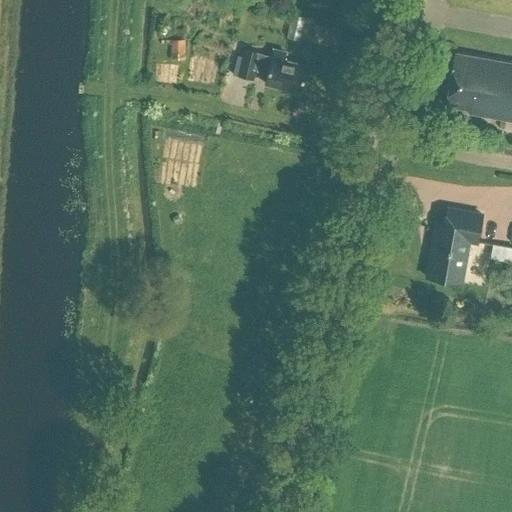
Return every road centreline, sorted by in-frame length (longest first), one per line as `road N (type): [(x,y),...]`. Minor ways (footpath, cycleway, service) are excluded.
road 1 (unclassified): [(285,511),(408,0)]
road 2 (track): [(74,511),(116,293),(111,155),(120,0)]
